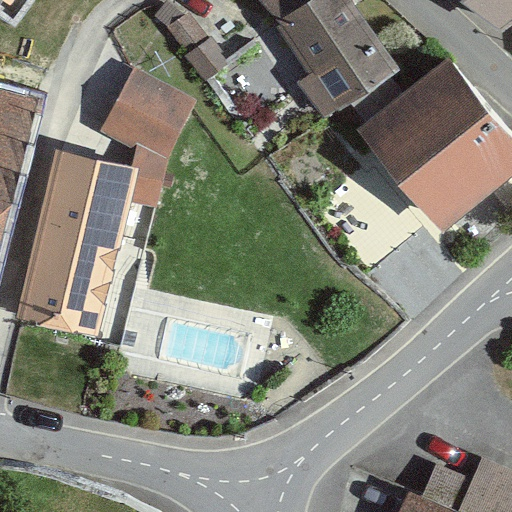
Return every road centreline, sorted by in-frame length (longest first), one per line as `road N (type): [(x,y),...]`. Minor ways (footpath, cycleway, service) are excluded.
road 1 (residential): [(511,289),(304,458),(262,502)]
road 2 (residential): [(0,440),(146,466),(262,502)]
road 3 (residential): [(416,0),(511,87)]
